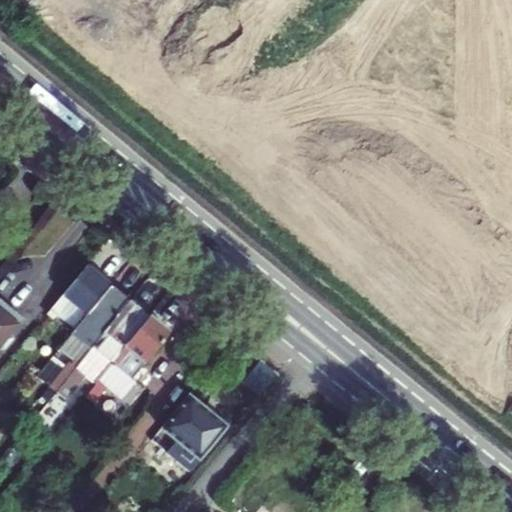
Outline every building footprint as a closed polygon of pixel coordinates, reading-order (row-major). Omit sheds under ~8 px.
[(68,303),(92,321),(117,290),(94,272),(68,303)] [(101,353),(139,306),(117,290),(92,321),(79,338),(77,341),(67,353),(83,366),(79,370),(77,369),(58,393),(65,398),(83,376),(98,357),(101,353)] [(0,357),(26,325),(0,304),(0,357)] [(101,353),(120,366),(157,320),(139,306),(101,353)] [(132,396),(179,338),(157,320),(120,366),(101,390),(106,394),(123,408),(132,396)] [(283,379),(268,368),(250,391),(265,402),(283,379)] [(146,404),(132,396),(123,408),(115,417),(129,427),(146,404)] [(205,468),(231,435),(194,406),(168,440),(205,468)] [(102,434),(115,419),(103,410),(91,426),(102,434)] [(205,468),(168,440),(157,454),(193,484),(205,468)]
